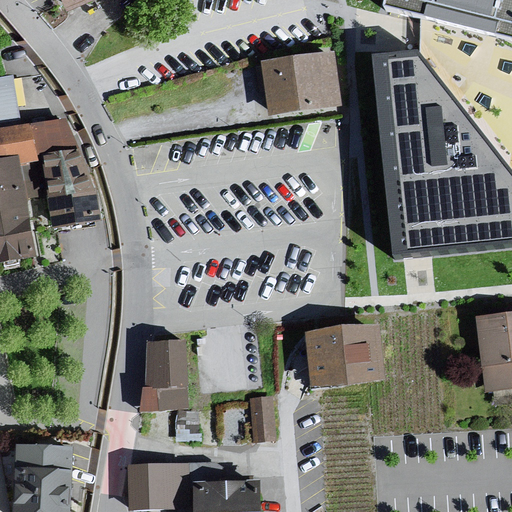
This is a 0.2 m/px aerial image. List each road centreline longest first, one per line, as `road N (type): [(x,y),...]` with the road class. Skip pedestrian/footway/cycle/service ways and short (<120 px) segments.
road 1 (residential): [(134,260),(100,127),(74,79),(2,0)]
road 2 (residential): [(121,426),(134,260)]
road 3 (residential): [(101,267),(87,415)]
road 4 (residential): [(87,415),(75,424),(8,422),(0,367)]
